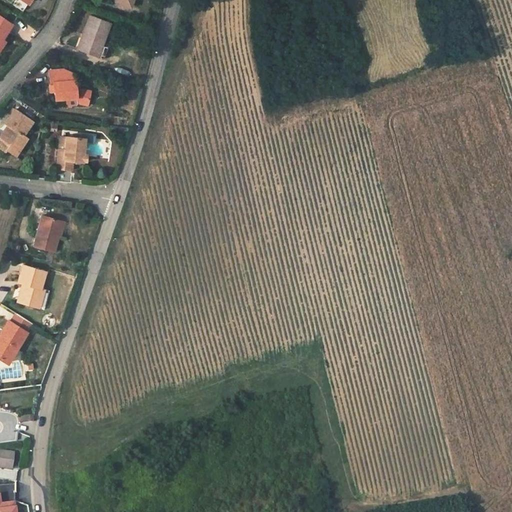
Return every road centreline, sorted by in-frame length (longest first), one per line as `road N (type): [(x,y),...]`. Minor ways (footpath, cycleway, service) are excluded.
road 1 (unclassified): [(41,511),(46,401),(115,200)]
road 2 (unclassified): [(115,200),(172,0)]
